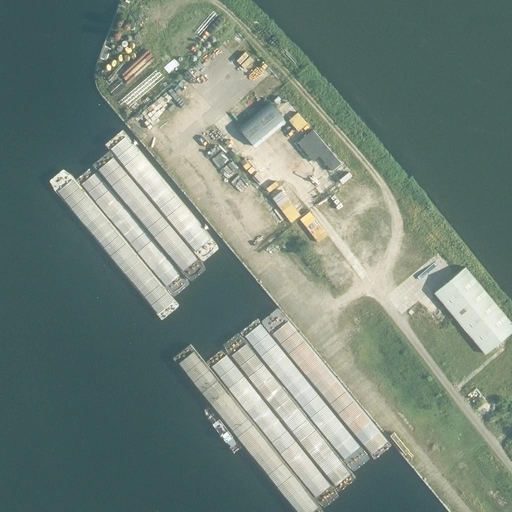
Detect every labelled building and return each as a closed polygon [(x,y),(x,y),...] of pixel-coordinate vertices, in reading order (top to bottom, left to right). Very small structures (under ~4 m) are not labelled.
[(253,145),(284,118),(270,101),(239,128),(253,145)] [(288,102),(280,110),(299,132),(308,125),(288,102)] [(314,131),(299,144),(315,163),(321,158),(332,171),(341,164),(314,131)] [(337,184),(330,176),(312,191),(319,199),(337,184)] [(302,216),(283,193),(273,201),(293,223),(302,216)] [(511,331),(511,322),(465,267),(457,274),(435,292),(486,354),(511,331)]
